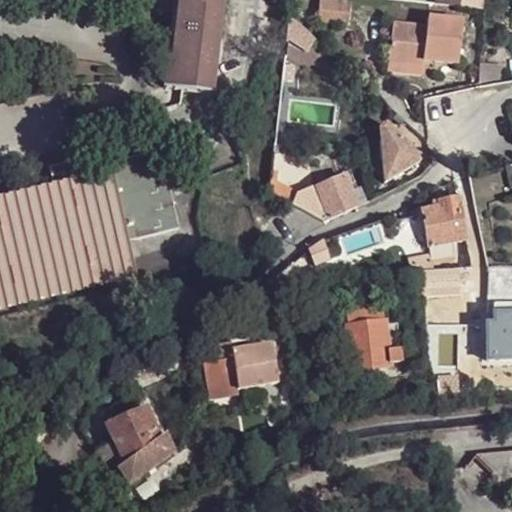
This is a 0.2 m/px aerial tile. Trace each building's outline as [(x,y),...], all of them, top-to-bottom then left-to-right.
[(213,95),(223,0),(173,0),(164,89),(213,95)] [(346,2),(319,0),(316,0),(317,6),(316,21),(344,22),(346,2)] [(435,0),(435,4),(472,8),(472,0),(435,0)] [(484,10),(484,0),(472,0),(472,8),(484,10)] [(427,28),(393,24),(390,64),(425,68),(426,61),(459,64),(463,22),(428,19),(427,28)] [(320,46),(296,24),(290,43),(306,58),(308,56),(320,46)] [(308,56),(306,58),(292,77),(311,91),(326,71),(308,56)] [(477,89),(503,83),(504,63),(479,60),(477,89)] [(389,72),(424,75),(425,68),(390,64),(389,72)] [(376,131),(376,132),(381,184),(382,185),(383,185),(418,164),(418,163),(410,152),(383,127),(376,131)] [(146,184),(162,180),(154,153),(139,157),(146,184)] [(51,189),(0,202),(0,308),(131,276),(124,243),(179,230),(167,179),(162,180),(146,184),(139,157),(78,172),(76,163),(47,170),(51,189)] [(357,207),(366,202),(353,172),(343,176),(357,207)] [(325,211),(329,220),(357,207),(343,176),(315,188),(325,211)] [(268,193),(294,206),(299,197),(300,194),(270,180),(268,193)] [(308,202),(299,197),(294,206),(303,211),(308,202)] [(427,257),(428,261),(452,258),(451,245),(463,243),(456,198),(438,201),(439,208),(420,211),(427,257)] [(329,220),(325,211),(311,213),(312,215),(327,222),(329,220)] [(452,258),(428,261),(429,270),(452,269),(467,268),(465,255),(452,258)] [(405,260),(407,270),(420,271),(429,270),(428,261),(427,257),(405,260)] [(452,293),(452,269),(429,270),(420,271),(422,295),(452,293)] [(347,329),(352,373),(389,368),(389,362),(403,360),(397,323),(383,324),(382,310),(345,314),(347,329)] [(511,326),(486,327),(487,361),(489,361),(511,360),(511,326)] [(227,352),(226,346),(213,349),(216,364),(201,367),(207,401),(237,396),(236,391),(278,383),(271,344),(227,352)] [(511,360),(489,361),(488,372),(511,371),(511,360)] [(145,408),(105,427),(115,444),(97,453),(110,475),(120,470),(130,488),(156,473),(145,455),(164,443),(150,420),(145,408)] [(164,443),(171,456),(176,454),(158,417),(150,420),(164,443)] [(171,456),(164,443),(145,455),(156,473),(174,461),(171,456)] [(511,488),(511,458),(470,461),(490,490),(511,488)]
